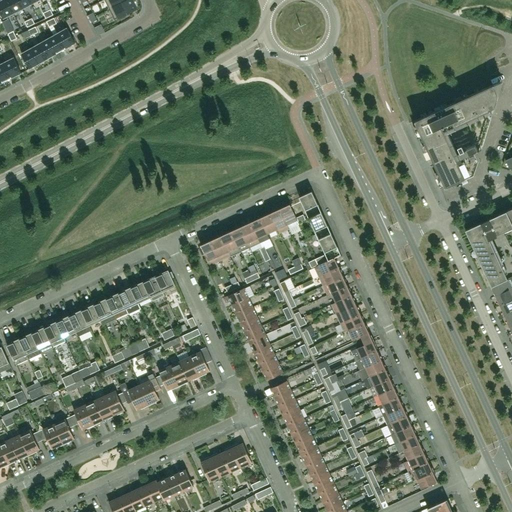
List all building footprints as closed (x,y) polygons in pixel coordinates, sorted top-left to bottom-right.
[(6,0),(0,0),(0,11),(4,18),(13,13),(6,0)] [(17,0),(6,0),(13,13),(22,8),(17,0)] [(29,0),(17,0),(22,8),(31,4),(29,0)] [(104,0),(109,9),(127,0),(104,0)] [(127,0),(109,9),(114,19),(136,8),(132,0),(127,0)] [(67,28),(57,33),(66,48),(75,43),(67,28)] [(57,33),(48,38),(57,53),(66,48),(57,33)] [(48,38),(40,43),(48,58),(57,53),(48,38)] [(40,43),(31,48),(39,63),(48,58),(40,43)] [(31,48),(21,53),(30,68),(39,63),(31,48)] [(13,57),(4,62),(12,78),(21,73),(13,57)] [(4,62),(0,64),(0,77),(2,82),(12,78),(4,62)] [(474,174),(478,159),(475,151),(477,150),(475,145),(464,150),(461,145),(457,146),(460,152),(459,152),(461,157),(457,159),(444,131),(448,129),(449,131),(490,112),(489,110),(495,107),(498,95),(493,84),(414,120),(445,187),(474,174)] [(318,204),(312,191),(299,197),(305,210),(318,204)] [(297,220),(290,203),(280,208),(289,228),(299,224),(297,220)] [(289,228),(280,208),(270,213),(277,229),(279,233),(289,228)] [(506,211),(496,215),(492,217),(488,219),(488,220),(482,223),(482,222),(465,230),(491,286),(507,278),(489,238),(496,235),(500,234),(504,232),(511,227),(511,224),(506,211)] [(308,243),(318,239),(324,252),(337,246),(321,212),(309,218),(316,234),(306,239),(308,243)] [(277,229),(270,213),(260,217),(268,234),(277,229)] [(268,234),(260,217),(250,222),(259,242),(269,238),(268,234)] [(259,242),(250,222),(240,226),(250,247),(259,242)] [(250,247),(240,226),(230,231),(240,251),(250,247)] [(240,251),(230,231),(220,235),(230,256),(240,251)] [(230,256),(220,235),(211,240),(220,260),(230,256)] [(220,260),(211,240),(200,245),(210,265),(213,264),(220,260)] [(328,260),(325,254),(315,259),(318,265),(328,260)] [(339,267),(335,257),(328,260),(318,265),(314,267),(319,276),(339,267)] [(318,265),(315,259),(308,262),(307,259),(304,261),(308,269),(318,265)] [(253,280),(251,275),(249,272),(247,266),(240,269),(247,283),(253,280)] [(343,276),(339,267),(319,276),(323,285),(327,284),(343,276)] [(176,286),(172,278),(174,277),(171,271),(169,272),(168,269),(159,273),(160,275),(157,276),(156,275),(163,292),(168,289),(169,289),(176,286)] [(163,292),(156,275),(147,279),(148,280),(144,282),(144,281),(143,281),(151,297),(152,301),(165,295),(163,292)] [(323,285),(327,295),(331,293),(348,285),(343,276),(327,284),(323,285)] [(511,276),(507,278),(491,286),(495,296),(511,287),(511,276)] [(151,297),(143,281),(135,285),(135,286),(132,287),(131,286),(131,287),(138,303),(144,300),(144,301),(144,300),(151,297)] [(289,290),(285,281),(280,283),(284,292),(289,290)] [(352,295),(348,285),(331,293),(335,302),(352,295)] [(138,303),(131,287),(122,290),(123,292),(120,293),(119,292),(118,292),(126,309),(131,306),(132,306),(138,303)] [(511,299),(511,287),(495,296),(500,305),(511,299)] [(248,297),(244,288),(224,297),(227,302),(230,301),(232,305),(248,297)] [(293,299),(290,293),(289,290),(284,292),(288,302),(293,299)] [(126,309),(118,292),(110,296),(111,297),(107,299),(107,298),(106,298),(115,319),(128,313),(126,309)] [(356,304),(352,295),(335,302),(331,304),(336,313),(356,304)] [(253,307),(248,297),(232,305),(236,314),(253,307)] [(115,319),(106,298),(98,302),(98,303),(95,305),(94,303),(94,304),(101,320),(103,324),(115,319)] [(511,310),(511,299),(500,305),(504,314),(511,310)] [(101,320),(94,304),(85,307),(86,309),(82,310),(82,309),(81,309),(89,326),(94,323),(95,323),(101,320)] [(360,313),(356,304),(336,313),(340,323),(360,313)] [(257,316),(253,307),(236,314),(241,324),(257,316)] [(89,326),(81,309),(73,313),(73,314),(70,316),(69,315),(76,331),(78,336),(91,330),(89,326)] [(365,323),(360,313),(340,323),(344,332),(348,330),(365,323)] [(76,331),(69,315),(60,319),(61,320),(57,322),(57,320),(56,321),(64,337),(69,335),(70,335),(70,334),(76,331)] [(261,325),(257,316),(241,324),(245,333),(261,325)] [(196,325),(193,317),(187,320),(191,328),(196,325)] [(307,323),(303,317),(302,318),(297,320),(300,327),(307,323)] [(64,337),(56,321),(48,325),(49,326),(45,327),(45,326),(44,326),(53,346),(66,341),(64,337)] [(370,335),(365,323),(348,330),(353,340),(361,337),(362,341),(371,337),(370,335)] [(266,335),(261,325),(245,333),(249,342),(266,335)] [(53,346),(44,326),(36,330),(36,331),(33,333),(32,332),(31,332),(41,352),(53,346)] [(185,341),(200,334),(198,328),(183,335),(185,341)] [(174,335),(171,329),(166,331),(169,338),(174,335)] [(169,338),(166,331),(161,333),(164,340),(169,338)] [(41,352),(31,332),(23,336),(24,337),(20,339),(20,338),(19,338),(28,358),(41,352)] [(270,344),(266,335),(249,342),(254,352),(270,344)] [(180,342),(178,337),(171,341),(173,346),(180,342)] [(372,339),(371,337),(362,341),(364,345),(356,348),(361,358),(377,351),(376,348),(372,339)] [(28,358),(19,338),(11,342),(12,343),(7,345),(16,364),(28,358)] [(149,347),(145,338),(141,340),(145,349),(149,347)] [(145,349),(141,340),(128,346),(132,355),(145,349)] [(173,346),(171,341),(163,344),(165,349),(173,346)] [(274,353),(270,344),(254,352),(258,361),(274,353)] [(9,362),(2,346),(0,346),(0,366),(2,366),(3,366),(3,365),(9,362)] [(155,354),(153,349),(144,353),(146,358),(155,354)] [(210,370),(201,351),(189,356),(199,377),(206,374),(206,372),(210,370)] [(377,351),(361,358),(355,361),(360,370),(365,367),(382,360),(377,351)] [(146,358),(144,353),(136,357),(138,362),(146,358)] [(278,363),(274,353),(258,361),(262,370),(278,363)] [(120,360),(117,354),(112,356),(115,363),(120,360)] [(199,377),(189,356),(180,361),(189,380),(193,378),(193,380),(199,377)] [(386,369),(382,360),(365,367),(369,377),(386,369)] [(100,370),(96,361),(91,363),(92,365),(95,372),(100,370)] [(189,380),(180,361),(170,365),(179,386),(185,383),(184,382),(189,380)] [(283,372),(278,363),(262,370),(266,380),(274,376),(283,372)] [(122,369),(120,364),(112,368),(114,373),(122,369)] [(95,372),(92,365),(87,367),(86,367),(79,370),(82,378),(95,372)] [(179,386),(170,365),(159,370),(167,390),(171,388),(172,389),(179,386)] [(320,377),(317,372),(314,365),(304,370),(306,376),(305,377),(307,383),(315,379),(320,377)] [(114,373),(112,368),(103,372),(105,377),(114,373)] [(386,369),(369,377),(363,380),(367,389),(369,388),(374,386),(390,378),(386,369)] [(72,374),(67,376),(71,385),(83,379),(82,378),(79,370),(72,374)] [(127,372),(122,375),(125,381),(131,379),(127,372)] [(159,399),(156,391),(161,389),(153,373),(148,375),(150,380),(139,385),(149,405),(156,402),(155,401),(159,399)] [(66,387),(71,385),(67,376),(62,378),(66,387)] [(95,381),(93,376),(85,380),(88,385),(95,381)] [(395,388),(390,378),(374,386),(369,388),(374,397),(378,395),(395,388)] [(83,379),(75,383),(77,387),(85,384),(83,379)] [(291,390),(287,381),(287,380),(270,388),(275,398),(291,390)] [(26,387),(32,399),(45,393),(39,381),(26,387)] [(128,403),(133,401),(137,409),(141,407),(141,409),(149,405),(139,385),(128,390),(125,382),(119,385),(123,392),(127,401),(128,403)] [(68,391),(77,387),(75,383),(66,387),(68,391)] [(399,397),(395,388),(378,395),(382,405),(399,397)] [(118,395),(116,390),(104,395),(114,416),(121,413),(121,411),(125,410),(122,403),(118,395)] [(295,399),(291,390),(275,398),(279,407),(295,399)] [(123,392),(118,395),(122,403),(127,401),(123,392)] [(53,398),(51,394),(42,398),(44,402),(53,398)] [(114,416),(104,395),(95,400),(104,419),(108,417),(108,419),(114,416)] [(399,397),(382,405),(379,406),(383,416),(387,414),(403,406),(399,397)] [(19,405),(16,398),(11,400),(14,407),(19,405)] [(44,402),(42,398),(33,402),(36,406),(44,402)] [(300,409),(295,399),(279,407),(283,416),(300,409)] [(14,407),(11,400),(6,403),(10,409),(14,407)] [(104,419),(95,400),(85,404),(94,425),(100,423),(99,421),(104,419)] [(94,425),(85,404),(74,409),(82,429),(86,427),(87,429),(94,425)] [(391,423),(407,416),(406,413),(403,406),(387,414),(383,416),(387,425),(391,423)] [(20,413),(18,409),(9,413),(12,417),(20,413)] [(304,418),(300,409),(283,416),(288,425),(304,418)] [(13,421),(12,417),(9,413),(2,416),(6,425),(13,421)] [(70,416),(65,418),(69,427),(74,425),(70,416)] [(407,416),(391,423),(387,425),(391,434),(412,425),(407,416)] [(69,427),(65,418),(54,424),(64,445),(71,441),(70,440),(74,438),(69,427)] [(308,427),(304,418),(288,425),(292,435),(308,427)] [(38,431),(42,440),(47,437),(52,448),(56,446),(56,448),(64,445),(54,424),(38,431)] [(412,425),(391,434),(390,434),(395,444),(416,434),(412,425)] [(312,437),(308,427),(292,435),(296,444),(312,437)] [(40,449),(31,429),(19,434),(29,455),(36,452),(36,450),(40,449)] [(29,455),(19,434),(10,439),(19,458),(23,456),(23,458),(29,455)] [(420,443),(416,434),(395,444),(399,453),(403,451),(404,451),(420,443)] [(317,446),(312,437),(296,444),(300,453),(317,446)] [(19,458),(10,439),(0,443),(9,465),(15,462),(14,460),(19,458)] [(9,465),(0,443),(0,466),(1,466),(2,468),(9,465)] [(252,462),(243,443),(239,444),(238,443),(231,446),(240,467),(252,462)] [(424,453),(420,443),(404,451),(408,460),(424,453)] [(240,467),(231,446),(225,449),(226,450),(222,452),(231,472),(240,467)] [(321,455),(317,446),(300,453),(305,463),(321,455)] [(368,457),(365,450),(358,453),(361,460),(366,457),(368,457)] [(231,472),(222,452),(218,454),(217,453),(211,455),(221,476),(231,472)] [(424,453),(408,460),(404,462),(408,471),(429,462),(424,453)] [(221,476),(211,455),(204,459),(204,460),(201,462),(209,481),(221,476)] [(325,465),(321,455),(305,463),(309,472),(325,465)] [(433,471),(429,462),(408,471),(413,480),(416,479),(433,471)] [(330,474),(325,465),(309,472),(313,481),(330,474)] [(193,486),(186,469),(176,473),(184,491),(193,486)] [(365,476),(363,470),(358,472),(354,474),(357,479),(365,476)] [(437,481),(433,471),(416,479),(421,489),(437,481)] [(184,491),(176,473),(166,478),(174,495),(184,491)] [(334,483),(330,474),(313,481),(318,491),(334,483)] [(379,485),(374,476),(370,478),(374,487),(379,485)] [(254,490),(269,483),(266,477),(251,485),(254,490)] [(174,495),(166,478),(157,482),(165,499),(174,495)] [(165,499),(157,482),(156,480),(147,484),(155,501),(163,497),(164,499),(165,499)] [(338,492),(334,483),(318,491),(322,500),(338,492)] [(155,501),(147,484),(137,488),(145,506),(155,501)] [(386,486),(380,489),(379,485),(374,487),(378,497),(383,494),(389,492),(386,486)] [(258,499),(273,492),(270,486),(255,493),(258,499)] [(249,492),(247,487),(239,491),(242,495),(249,492)] [(145,506),(137,488),(128,493),(136,510),(145,506)] [(242,495),(239,491),(232,494),(234,499),(242,495)] [(342,502),(338,492),(322,500),(326,509),(342,502)] [(131,511),(136,510),(128,493),(119,497),(125,511),(131,511)] [(388,506),(383,494),(378,497),(383,508),(388,506)] [(125,511),(119,497),(109,502),(113,511),(125,511)] [(443,511),(450,509),(446,499),(427,508),(429,511),(443,511)] [(214,508),(222,504),(220,500),(212,504),(214,508)] [(344,511),(347,511),(342,502),(326,509),(327,511),(344,511)]
